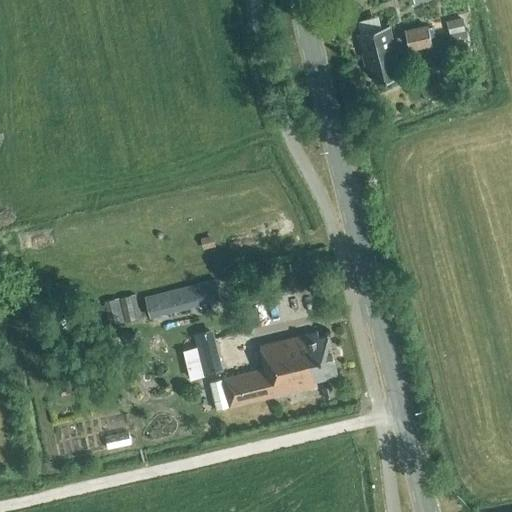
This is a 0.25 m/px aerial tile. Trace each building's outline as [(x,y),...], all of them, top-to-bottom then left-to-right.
[(433,47),(427,24),(405,28),(407,37),(392,40),(389,27),(357,35),(362,56),(368,54),(375,83),(396,78),(393,69),(399,67),(396,55),(433,47)] [(151,317),(222,300),(216,280),(146,297),(151,317)] [(141,320),(134,295),(119,298),(126,323),(141,320)] [(125,324),(119,298),(103,302),(109,327),(125,324)] [(103,329),(96,304),(80,308),(87,333),(103,329)] [(222,371),(217,350),(212,331),(193,335),(203,376),(222,371)] [(337,375),(327,336),(319,338),(317,332),(259,346),(265,370),(222,380),(229,408),(327,384),(325,378),(337,375)] [(63,395),(77,393),(76,384),(61,387),(63,395)]
